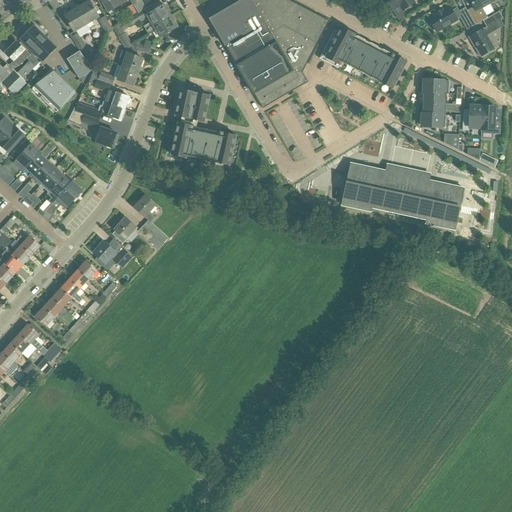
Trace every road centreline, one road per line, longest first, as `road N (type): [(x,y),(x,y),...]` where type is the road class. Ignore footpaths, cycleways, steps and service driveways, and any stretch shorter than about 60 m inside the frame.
road 1 (residential): [(0,323),(108,203),(158,77),(202,30)]
road 2 (residential): [(202,30),(288,177),(400,107),(420,59)]
